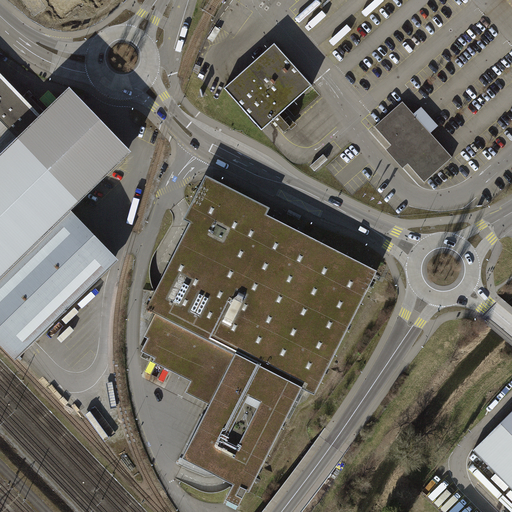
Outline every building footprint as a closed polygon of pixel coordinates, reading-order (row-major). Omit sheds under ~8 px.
[(21,0),(33,17),(53,3),(62,16),(86,0),(94,0),(95,2),(97,0),(21,0)] [(274,47),(225,92),(263,133),(312,87),(274,47)] [(0,123),(18,141),(44,116),(0,70),(0,123)] [(0,281),(70,214),(132,154),(70,91),(44,116),(18,141),(0,158),(0,281)] [(401,105),(374,129),(426,187),(453,163),(401,105)] [(0,123),(0,158),(18,141),(0,123)] [(314,397),(376,274),(266,218),(269,212),(205,180),(184,223),(189,226),(146,311),(155,316),(144,339),(148,341),(141,353),(155,360),(153,364),(191,383),(185,395),(209,408),(182,461),(233,487),(225,503),(238,509),(246,494),(249,495),(301,391),(314,397)] [(0,341),(15,358),(116,261),(70,214),(0,281),(0,341)] [(511,488),(511,411),(473,450),(511,488)]
